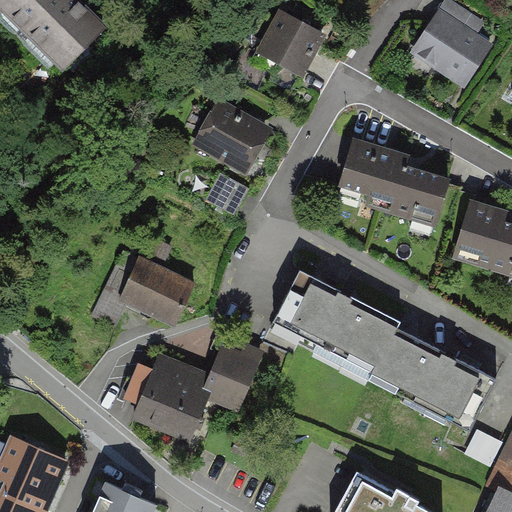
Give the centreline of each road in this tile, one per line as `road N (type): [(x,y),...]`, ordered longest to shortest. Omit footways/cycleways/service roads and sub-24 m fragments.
road 1 (residential): [(0,344),(105,430)]
road 2 (residential): [(105,430),(211,511)]
